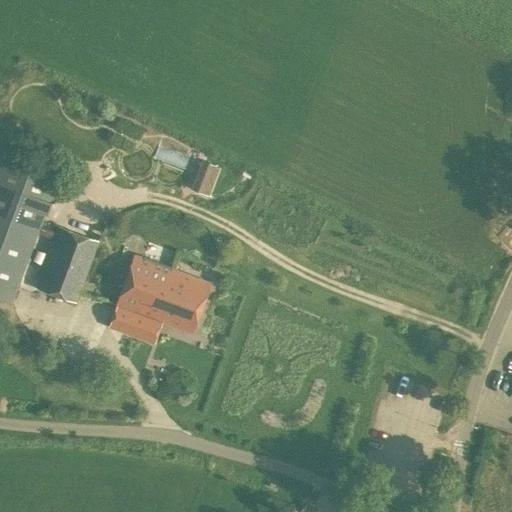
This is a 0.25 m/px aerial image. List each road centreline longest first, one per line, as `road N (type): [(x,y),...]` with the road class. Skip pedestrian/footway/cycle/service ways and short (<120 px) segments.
road 1 (unclassified): [(360,511),(314,480),(167,434),(0,424)]
road 2 (residential): [(301,54),(413,115),(434,153),(511,208)]
road 3 (unclassified): [(448,511),(473,387),(511,290)]
